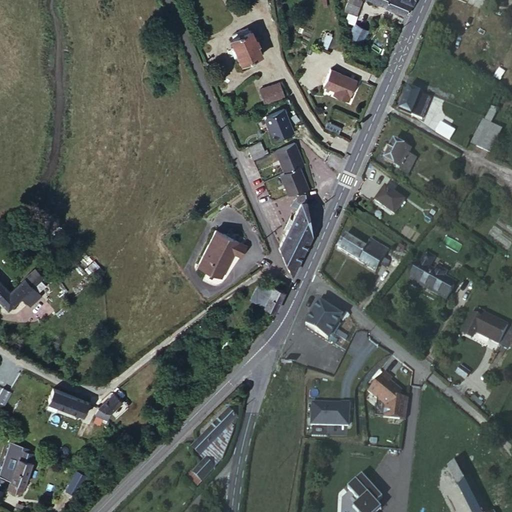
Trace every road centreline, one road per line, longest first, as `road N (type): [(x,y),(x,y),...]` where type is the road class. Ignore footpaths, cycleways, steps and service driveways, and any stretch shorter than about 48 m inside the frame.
road 1 (residential): [(0,350),(66,388),(95,395),(223,297),(260,275),(282,274)]
road 2 (unclassified): [(167,0),(282,274)]
road 3 (residential): [(307,273),(509,444)]
road 4 (secondary): [(268,341),(101,511)]
road 5 (secondary): [(377,104),(307,273)]
road 6 (residential): [(377,104),(511,176)]
road 7 (secondary): [(268,341),(234,480)]
